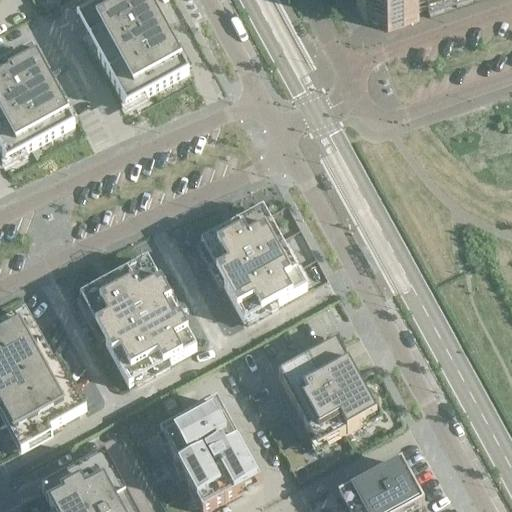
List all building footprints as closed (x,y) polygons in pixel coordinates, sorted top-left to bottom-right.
[(97,61),(125,112),(144,102),(145,103),(189,80),(188,77),(186,78),(167,43),(168,42),(145,0),(118,0),(76,23),(89,48),(91,47),(99,60),(97,61)] [(350,0),(355,9),(364,24),(381,15),(387,33),(418,23),(429,19),(426,11),(460,0),(350,0)] [(24,157),(25,159),(74,132),(73,130),(71,131),(52,96),(54,95),(32,54),(0,71),(0,158),(5,167),(24,157)] [(268,225),(263,216),(237,230),(231,234),(200,250),(201,252),(244,330),(245,329),(247,328),(269,316),(273,314),(299,299),(307,295),(306,294),(284,254),(268,225)] [(106,289),(94,295),(79,303),(80,305),(100,341),(123,384),(128,393),(154,379),(196,356),(147,266),(106,289)] [(51,365),(41,345),(38,340),(30,326),(28,323),(1,338),(0,338),(0,420),(18,453),(20,452),(42,440),(48,437),(53,434),(63,429),(79,420),(81,419),(61,382),(53,369),(51,365)] [(336,348),(278,380),(305,429),(304,430),(317,454),(346,438),(347,439),(376,423),(349,372),(350,372),(336,348)] [(159,438),(200,511),(210,511),(260,485),(217,406),(159,438)] [(131,511),(104,462),(41,496),(49,511),(131,511)] [(380,479),(376,472),(345,489),(349,496),(338,502),(339,504),(341,503),(346,511),(419,511),(424,509),(410,484),(401,467),(380,479)]
